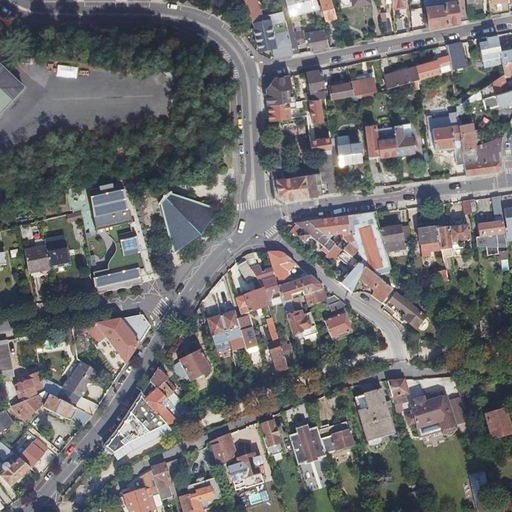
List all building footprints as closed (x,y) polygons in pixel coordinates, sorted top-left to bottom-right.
[(243,0),(254,28),(256,28),(254,19),(262,17),(256,0),(243,0)] [(315,0),(285,0),(288,10),(289,12),(297,10),(298,15),(319,10),(315,0)] [(323,0),(319,2),(326,21),(337,18),(331,0),(323,0)] [(338,0),(340,10),(354,7),(354,5),(353,0),(338,0)] [(405,0),(391,0),(392,4),(395,20),(403,19),(402,17),(405,17),(405,15),(407,14),(405,0)] [(423,0),(425,9),(427,8),(429,29),(447,25),(445,3),(444,0),(423,0)] [(453,2),(445,3),(447,25),(461,23),(458,2),(453,2)] [(253,29),(254,29),(258,51),(275,48),(275,49),(291,46),(288,31),(287,31),(282,12),(264,17),(265,20),(264,20),(262,17),(254,19),(256,28),(254,28),(253,29)] [(309,29),(306,30),(313,52),(330,49),(324,30),(310,33),(309,29)] [(480,43),(485,67),(502,64),(501,57),(501,56),(500,51),(497,36),(487,38),(487,42),(480,43)] [(447,46),(449,58),(452,71),(465,68),(460,43),(447,46)] [(0,46),(0,115),(24,90),(2,69),(12,58),(0,46)] [(501,56),(501,57),(502,64),(503,64),(511,61),(511,48),(500,51),(501,56)] [(416,68),(384,76),(386,89),(389,88),(399,85),(417,81),(419,80),(441,74),(452,71),(449,58),(432,63),(416,68)] [(511,61),(503,64),(505,74),(505,76),(511,75),(511,61)] [(314,97),(310,97),(310,101),(320,99),(325,99),(322,79),(321,70),(306,73),(310,93),(313,92),(314,97)] [(442,78),(441,74),(419,80),(417,81),(418,85),(442,78)] [(274,80),(266,90),(268,106),(272,105),(273,106),(290,103),(289,89),(292,89),(290,77),(274,80)] [(351,83),(329,87),(331,100),(353,96),(360,95),(373,93),(375,93),(373,79),(351,83)] [(399,85),(400,93),(419,90),(418,85),(417,81),(399,85)] [(500,95),(496,81),(462,106),(483,100),(500,95)] [(511,91),(500,95),(483,100),(486,110),(499,107),(500,109),(511,105),(511,91)] [(314,136),(325,134),(320,99),(310,101),(309,101),(314,136)] [(272,105),(268,106),(268,122),(291,119),(290,109),(296,108),(296,106),(300,105),(300,102),(298,102),(290,103),(273,106),(272,105)] [(454,148),(457,166),(465,165),(463,153),(461,134),(460,126),(458,116),(453,116),(455,127),(445,128),(444,119),(431,121),(435,151),(454,148)] [(394,129),(395,138),(398,156),(415,154),(413,136),(411,136),(410,124),(394,127),(394,129)] [(473,124),(460,126),(461,134),(474,132),(473,124)] [(380,156),(380,158),(398,156),(395,138),(394,129),(376,131),(376,126),(364,127),(368,158),(380,156)] [(303,132),(288,132),(289,155),(304,155),(303,132)] [(474,132),(461,134),(463,153),(476,149),(474,132)] [(269,137),(270,150),(272,172),(273,198),(279,197),(277,180),(289,178),(289,173),(287,136),(269,137)] [(331,150),(333,167),(362,163),(360,143),(338,146),(337,138),(330,139),(331,150)] [(504,138),(481,147),(484,162),(502,160),(502,156),(503,145),(503,143),(503,139),(504,138)] [(310,143),(312,153),(315,152),(331,150),(330,139),(310,143)] [(476,149),(463,153),(465,165),(484,162),(481,147),(476,149)] [(331,150),(315,152),(317,167),(320,166),(326,166),(328,184),(329,184),(335,183),(333,167),(331,150)] [(484,162),(465,165),(467,177),(496,173),(497,173),(502,167),(502,160),(484,162)] [(217,162),(213,161),(206,169),(206,173),(215,174),(219,170),(217,162)] [(320,166),(321,174),(322,184),(328,184),(326,166),(320,166)] [(289,178),(277,180),(279,197),(279,198),(284,201),(317,197),(316,185),(322,184),(321,174),(314,175),(314,172),(310,172),(310,175),(307,176),(306,171),(289,173),(289,178)] [(133,223),(122,183),(89,191),(97,231),(107,229),(108,232),(109,234),(113,238),(116,240),(117,243),(118,246),(118,249),(118,251),(118,253),(117,255),(115,258),(113,261),(112,262),(111,264),(110,269),(93,273),(97,294),(128,288),(143,283),(140,270),(145,269),(146,271),(147,271),(136,231),(132,232),(130,224),(133,223)] [(167,190),(166,185),(136,192),(137,194),(138,197),(153,194),(167,190)] [(171,192),(168,193),(167,190),(153,194),(161,222),(165,221),(174,252),(172,254),(174,255),(176,253),(176,252),(196,231),(216,211),(217,212),(220,209),(219,207),(217,209),(172,194),(172,193),(171,192)] [(138,197),(137,194),(133,195),(137,207),(138,207),(138,209),(137,210),(138,214),(139,213),(140,215),(139,216),(140,220),(141,220),(141,222),(142,226),(143,226),(143,228),(142,228),(143,232),(144,232),(145,234),(144,234),(145,238),(146,238),(147,240),(146,240),(147,245),(148,244),(149,246),(147,247),(149,251),(150,250),(150,252),(149,253),(150,257),(151,257),(152,259),(151,259),(155,274),(159,273),(146,226),(138,197)] [(153,194),(138,197),(146,226),(161,222),(153,194)] [(501,217),(502,222),(503,235),(505,248),(511,247),(511,196),(498,198),(501,217)] [(490,199),(493,218),(501,217),(498,198),(490,199)] [(474,201),(470,202),(463,202),(465,215),(472,214),(474,214),(475,212),(476,211),(474,201)] [(73,213),(75,221),(83,219),(82,211),(73,213)] [(370,234),(351,237),(368,271),(396,293),(400,296),(387,254),(380,231),(375,214),(366,215),(370,234)] [(337,219),(307,223),(328,240),(332,237),(342,235),(343,240),(338,247),(364,268),(365,268),(368,271),(351,237),(370,234),(366,215),(337,219)] [(477,239),(478,248),(484,249),(486,249),(486,253),(495,252),(495,249),(505,249),(503,235),(502,222),(494,223),(494,224),(477,226),(478,238),(477,239)] [(323,248),(321,250),(327,255),(335,245),(333,243),(328,240),(307,223),(293,225),(294,226),(289,232),(297,238),(296,238),(310,249),(316,242),(323,248)] [(29,225),(20,225),(20,239),(29,239),(29,225)] [(449,229),(452,250),(462,248),(464,246),(464,242),(471,241),(468,226),(449,229)] [(407,227),(401,228),(403,243),(410,242),(407,227)] [(401,228),(380,231),(387,254),(401,251),(401,248),(404,248),(403,243),(401,228)] [(438,229),(419,231),(421,246),(422,258),(431,257),(430,253),(442,252),(438,230),(438,229)] [(449,229),(438,230),(442,252),(443,258),(453,256),(452,250),(449,229)] [(47,251),(51,269),(71,265),(65,236),(45,240),(47,247),(47,251)] [(337,259),(351,271),(340,285),(352,295),(360,279),(364,268),(338,247),(335,245),(327,255),(326,257),(333,263),(335,260),(337,259)] [(47,247),(25,251),(29,270),(40,268),(41,271),(51,269),(47,251),(47,247)] [(268,254),(273,270),(280,293),(283,304),(292,301),(293,301),(291,296),(303,292),(304,297),(306,296),(322,291),(321,287),(310,278),(311,278),(294,263),(288,259),(283,255),(279,254),(268,254)] [(256,279),(263,290),(264,291),(267,302),(272,300),(273,297),(273,295),(280,293),(273,270),(266,272),(264,274),(262,275),(260,269),(257,267),(254,255),(247,256),(244,258),(247,264),(256,279)] [(239,269),(248,284),(256,279),(247,264),(239,269)] [(360,279),(375,291),(373,296),(378,299),(380,302),(386,306),(396,293),(368,271),(365,268),(364,268),(360,279)] [(445,271),(437,273),(439,283),(448,280),(446,271),(445,271)] [(236,300),(240,317),(269,308),(267,302),(264,291),(236,300)] [(322,291),(306,296),(310,307),(318,304),(326,301),(322,291)] [(403,319),(416,329),(427,317),(424,315),(410,304),(400,296),(396,293),(386,306),(397,315),(400,311),(406,315),(403,319)] [(326,301),(318,304),(321,310),(331,306),(341,302),(335,297),(326,301)] [(417,300),(410,304),(424,315),(429,314),(426,297),(417,299),(417,300)] [(292,301),(295,311),(303,309),(299,299),(293,301),(292,301)] [(292,301),(283,304),(293,336),(303,332),(304,338),(318,334),(315,326),(311,314),(306,315),(307,318),(304,319),(302,312),(296,314),(295,311),(292,301)] [(341,302),(331,306),(334,313),(347,307),(341,302)] [(198,313),(202,326),(209,324),(208,321),(205,312),(198,313)] [(234,313),(221,317),(230,349),(244,345),(237,322),(234,313)] [(332,340),(351,333),(343,314),(324,321),(332,340)] [(97,345),(106,339),(125,366),(150,328),(142,316),(72,329),(73,337),(87,330),(97,345)] [(208,321),(209,324),(217,353),(230,349),(221,317),(208,321)] [(248,319),(237,322),(244,345),(246,351),(257,348),(248,319)] [(277,373),(288,370),(282,349),(280,345),(274,324),(269,325),(275,346),(278,347),(279,350),(271,352),(277,373)] [(72,329),(65,331),(68,346),(71,345),(72,350),(76,349),(73,337),(72,329)] [(8,341),(0,342),(0,367),(8,410),(11,408),(38,396),(42,395),(45,394),(42,379),(41,373),(28,378),(26,374),(15,377),(8,341)] [(179,362),(180,363),(172,368),(181,378),(186,375),(189,382),(211,370),(201,351),(179,362)] [(63,389),(42,379),(45,394),(50,396),(70,406),(92,417),(97,410),(89,404),(90,403),(82,398),(85,394),(86,384),(95,385),(95,380),(99,374),(82,363),(72,377),(67,377),(67,382),(63,389)] [(159,369),(150,382),(174,409),(181,402),(172,392),(164,384),(169,380),(159,369)] [(255,382),(257,388),(263,385),(262,379),(255,382)] [(405,380),(388,382),(394,403),(404,401),(402,396),(409,394),(405,380)] [(447,382),(450,391),(457,389),(454,380),(447,382)] [(455,380),(460,396),(464,409),(471,406),(472,406),(469,395),(480,393),(481,383),(455,380)] [(119,430),(115,436),(105,448),(113,454),(130,444),(164,427),(166,426),(177,423),(173,419),(175,418),(179,422),(183,421),(177,412),(174,409),(150,382),(147,388),(138,401),(123,424),(119,430)] [(42,395),(46,398),(44,403),(42,407),(44,408),(50,397),(45,396),(45,394),(42,395)] [(65,420),(71,422),(82,428),(92,417),(70,406),(50,396),(45,394),(45,396),(50,397),(44,408),(44,409),(65,420)] [(382,394),(370,397),(382,438),(394,435),(382,394)] [(11,408),(24,422),(42,407),(44,403),(38,396),(11,408)] [(363,427),(368,442),(382,438),(370,397),(359,400),(366,426),(363,427)] [(456,431),(457,431),(448,400),(435,404),(434,401),(426,404),(424,398),(415,401),(416,406),(413,407),(415,414),(407,417),(410,425),(418,423),(421,436),(442,430),(443,435),(445,434),(447,435),(448,435),(450,436),(451,435),(453,435),(454,434),(455,432),(456,431)] [(0,433),(13,425),(4,412),(0,414),(0,433)] [(487,418),(493,439),(494,438),(510,434),(511,433),(505,412),(487,418)] [(259,423),(259,426),(267,451),(269,457),(272,456),(272,457),(282,454),(279,444),(280,444),(278,437),(282,436),(280,428),(276,429),(272,417),(258,423),(259,423)] [(347,424),(318,433),(325,456),(354,447),(351,434),(353,433),(351,427),(348,428),(347,424)] [(164,427),(130,444),(113,454),(118,460),(133,451),(151,442),(171,432),(166,426),(164,427)] [(317,428),(289,437),(298,466),(326,458),(325,456),(318,433),(317,428)] [(496,442),(498,443),(499,443),(499,444),(501,444),(503,444),(504,444),(506,443),(508,442),(509,441),(509,440),(510,439),(511,437),(510,435),(510,434),(494,438),(495,440),(496,442)] [(236,455),(230,435),(210,443),(218,468),(230,464),(236,455)] [(49,450),(36,440),(19,460),(31,470),(49,450)] [(238,473),(241,472),(243,479),(261,473),(259,466),(263,465),(261,457),(256,459),(255,455),(237,461),(237,462),(235,462),(238,473)] [(1,477),(11,488),(31,470),(19,460),(11,468),(8,465),(5,465),(3,467),(3,470),(6,473),(1,477)] [(151,469),(152,471),(161,501),(172,498),(169,486),(171,486),(170,483),(171,483),(165,464),(151,469)] [(144,491),(135,494),(141,511),(152,511),(157,511),(156,509),(163,506),(161,501),(152,471),(140,478),(144,491)] [(469,476),(475,506),(488,503),(486,494),(489,493),(486,472),(469,476)] [(185,487),(189,497),(193,511),(202,511),(217,507),(216,505),(222,503),(220,496),(221,496),(215,478),(185,487)] [(427,511),(421,491),(413,493),(418,511),(427,511)] [(130,495),(125,497),(129,511),(141,511),(135,494),(130,495)] [(193,511),(189,497),(181,500),(184,511),(193,511)] [(488,503),(475,506),(476,511),(494,511),(492,502),(488,503)]
